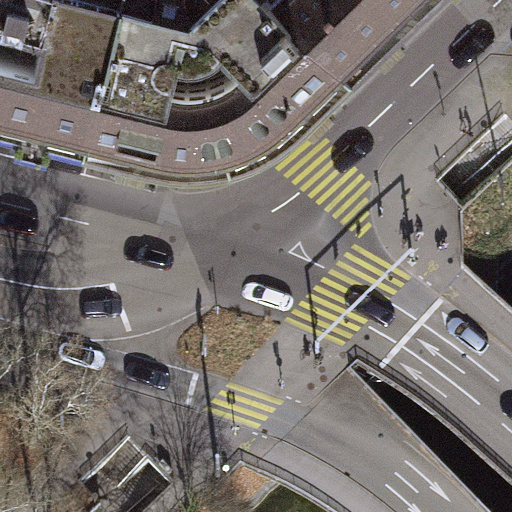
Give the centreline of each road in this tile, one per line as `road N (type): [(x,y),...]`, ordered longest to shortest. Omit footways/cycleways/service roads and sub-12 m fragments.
road 1 (primary): [(0,328),(289,413),(354,444),(431,511)]
road 2 (tertiary): [(222,238),(325,175),(507,0)]
road 3 (primary): [(511,416),(405,333),(222,238)]
road 4 (tertiary): [(0,286),(98,278),(222,238)]
road 5 (primary): [(222,238),(0,187)]
